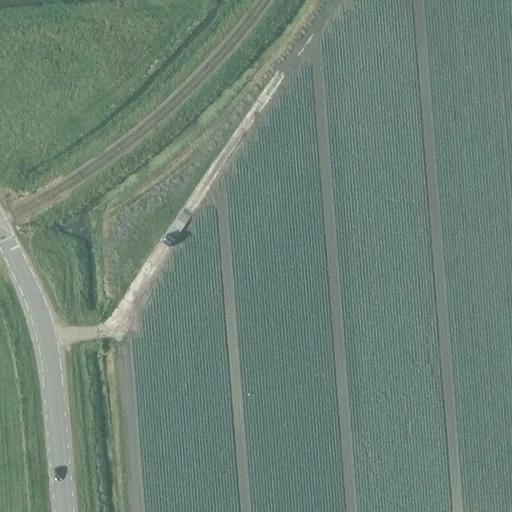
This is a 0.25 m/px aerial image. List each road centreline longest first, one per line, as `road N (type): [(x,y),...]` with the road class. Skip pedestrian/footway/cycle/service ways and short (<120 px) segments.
road 1 (track): [(331,0),(110,332),(44,343)]
road 2 (tertiary): [(0,229),(44,343),(62,511)]
